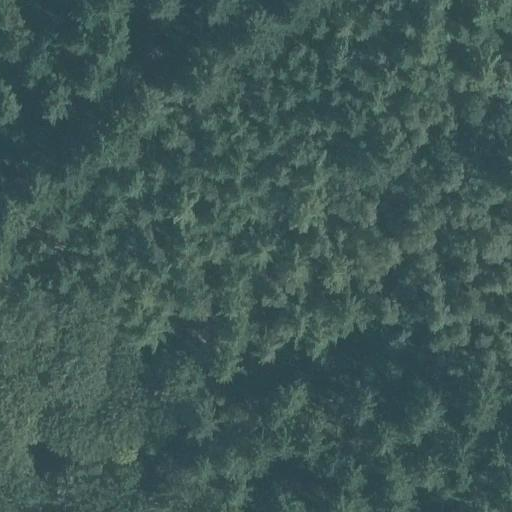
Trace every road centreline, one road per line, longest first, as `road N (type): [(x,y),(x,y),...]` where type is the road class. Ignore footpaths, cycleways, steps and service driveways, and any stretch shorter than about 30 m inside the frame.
road 1 (track): [(0,186),(120,81)]
road 2 (track): [(120,81),(228,0)]
